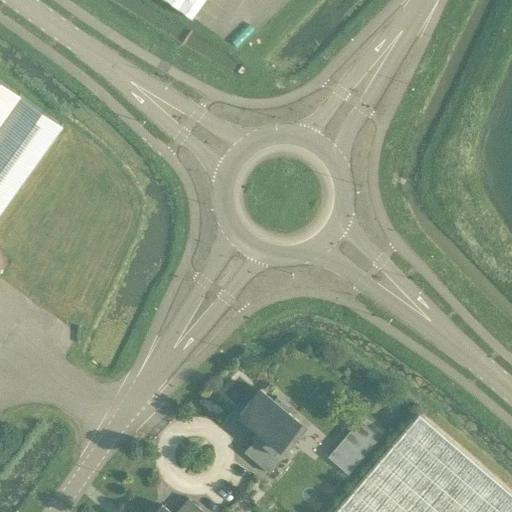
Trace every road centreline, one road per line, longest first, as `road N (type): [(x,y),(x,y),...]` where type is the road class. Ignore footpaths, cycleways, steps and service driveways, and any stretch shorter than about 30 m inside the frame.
road 1 (tertiary): [(260,141),(104,65)]
road 2 (tertiary): [(104,65),(223,186)]
road 3 (unclassified): [(58,511),(154,372)]
road 4 (unclassified): [(339,172),(354,125),(409,20)]
road 5 (unclassified): [(409,20),(291,137)]
road 6 (unclassified): [(154,372),(268,257)]
road 7 (unclassified): [(231,231),(154,372)]
road 8 (tertiary): [(309,252),(334,259),(443,332)]
road 9 (tertiary): [(443,332),(342,213)]
